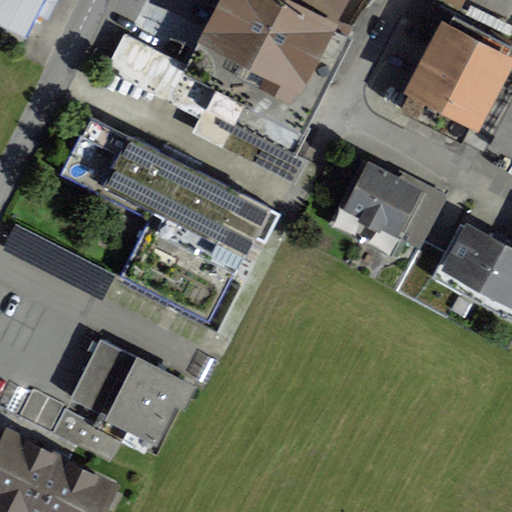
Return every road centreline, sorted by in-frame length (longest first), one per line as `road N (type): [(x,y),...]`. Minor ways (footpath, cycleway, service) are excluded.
road 1 (unknown): [(390,0),(353,82),(356,104),(511,183)]
road 2 (unclassified): [(0,195),(95,0)]
